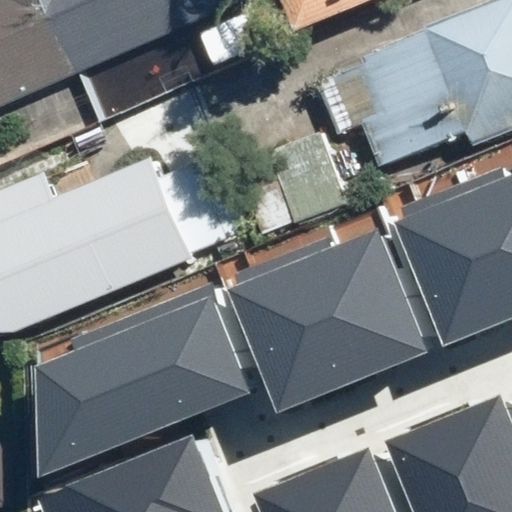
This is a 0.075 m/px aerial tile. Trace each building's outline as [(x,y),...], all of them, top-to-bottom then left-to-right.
[(0,0),(0,108),(252,0),(0,0)] [(295,0),(309,34),(394,0),(295,0)] [(395,110),(369,120),(387,167),(511,118),(511,0),(494,0),(436,23),(438,28),(373,53),(395,110)] [(282,160),(246,174),(269,234),(355,201),(328,130),(278,149),(282,160)] [(215,157),(170,175),(200,250),(245,232),(215,157)] [(13,214),(0,219),(19,265),(0,272),(0,304),(6,319),(36,306),(43,323),(186,265),(144,162),(86,186),(77,163),(5,192),(13,214)] [(511,176),(430,208),(478,329),(511,315),(511,176)] [(404,208),(260,268),(315,400),(460,340),(404,208)] [(63,337),(61,465),(288,378),(241,264),(63,337)] [(511,511),(511,388),(413,429),(446,511),(511,511)] [(77,508),(77,511),(256,511),(256,510),(265,508),(229,418),(67,483),(77,508)] [(437,511),(405,432),(290,479),(303,511),(437,511)] [(0,506),(20,507),(21,441),(0,440),(0,506)]
